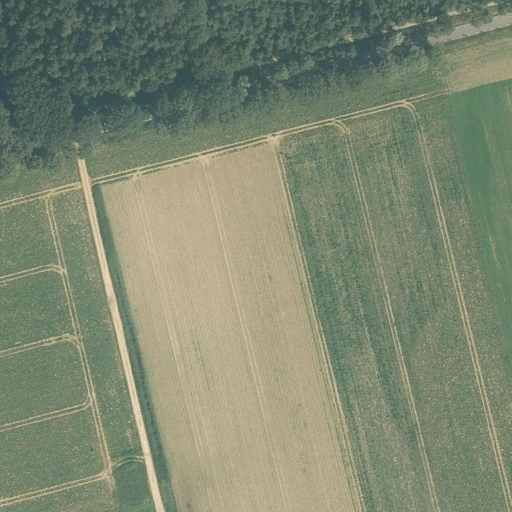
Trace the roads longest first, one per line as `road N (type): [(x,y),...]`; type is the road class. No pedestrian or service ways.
road 1 (tertiary): [(0,152),(511,18)]
road 2 (track): [(22,10),(73,132)]
